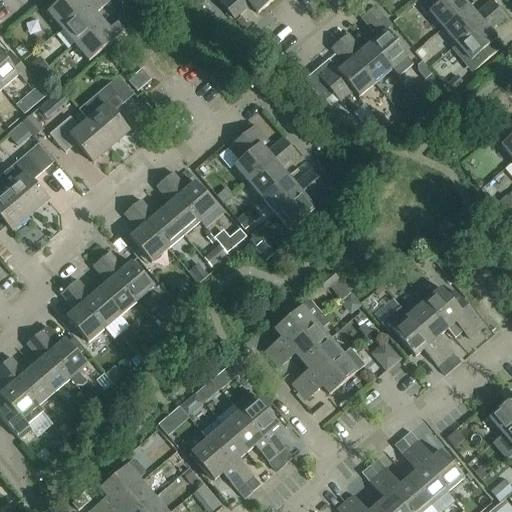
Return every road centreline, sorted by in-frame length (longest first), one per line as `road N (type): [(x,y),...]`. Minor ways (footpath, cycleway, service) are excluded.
road 1 (residential): [(0,342),(25,318),(40,274),(77,218),(154,159),(218,132),(169,83)]
road 2 (residential): [(343,466),(401,415),(447,400),(511,339)]
road 3 (residential): [(343,466),(254,359)]
